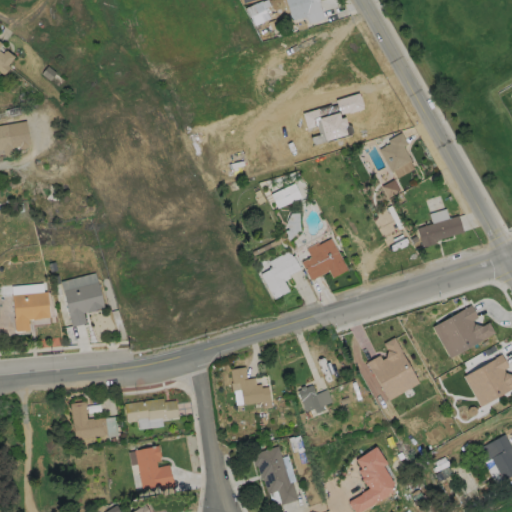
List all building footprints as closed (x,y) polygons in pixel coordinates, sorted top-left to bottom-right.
[(262,0),(245,7),(252,25),(273,16),(265,0),(262,0)] [(325,17),(319,0),(300,0),(308,23),(325,17)] [(0,53),(1,54),(3,51),(4,52),(4,51),(13,57),(6,65),(8,67),(2,75),(0,73),(0,53)] [(26,145),(25,147),(20,148),(18,146),(10,148),(11,154),(2,155),(1,149),(0,149),(0,124),(24,121),(28,144),(26,145)] [(409,160),(390,171),(378,149),(388,143),(386,140),(399,132),(405,143),(401,145),(409,160)] [(385,197),(398,192),(393,180),(380,185),(385,197)] [(270,192),(275,207),(299,199),(294,184),(270,192)] [(285,234),(298,233),(297,212),(284,213),(285,234)] [(435,242),(422,246),(421,243),(420,244),(415,227),(457,215),(462,231),(438,238),(439,239),(434,240),(435,242)] [(329,237),(346,269),(331,277),(327,270),(309,280),(300,262),(309,256),(304,247),(316,241),(318,243),(329,237)] [(288,252),(290,257),(291,256),(298,268),(286,274),(288,278),(282,281),(287,291),(272,299),(258,274),(270,268),(267,262),(286,251),(286,252),(288,252)] [(93,310),(85,312),(85,311),(81,312),(84,323),(70,326),(61,290),(96,281),(102,307),(93,309),(93,310)] [(38,319),(30,320),(30,319),(27,320),(28,330),(13,331),(12,318),(10,295),(45,291),(47,317),(38,318),(38,319)] [(473,324),(480,326),(487,322),(493,333),(448,358),(431,327),(469,305),(476,318),(471,321),(473,324)] [(400,352),(417,383),(388,400),(370,369),(369,369),(365,363),(378,355),(381,360),(384,358),(386,351),(382,344),(393,337),(401,352),(400,352)] [(504,373),(511,375),(511,374),(511,388),(510,390),(510,389),(479,407),(462,376),(492,359),(492,358),(500,354),(507,367),(502,370),(504,373)] [(244,366),(246,379),(254,377),(255,384),(260,384),(260,387),(267,386),(269,400),(241,405),(239,389),(231,391),(230,382),(231,382),(229,369),(244,366)] [(311,384),(315,394),(317,393),(323,409),(314,413),(313,408),(305,411),(296,390),(300,389),(299,387),(304,385),(304,387),(311,384)] [(162,397),(163,401),(174,400),(177,417),(161,419),(160,417),(147,419),(147,418),(126,421),(123,403),(162,397)] [(84,401),(86,419),(92,418),(92,419),(104,417),(106,435),(74,438),(69,403),(84,401)] [(511,450),(511,474),(502,480),(490,457),(496,454),(489,441),(503,433),(511,450)] [(155,461),(156,466),(168,464),(170,476),(171,476),(173,486),(158,489),(158,486),(140,489),(135,464),(129,465),(126,451),(155,446),(155,445),(157,445),(160,457),(159,457),(159,460),(155,461)] [(277,445),(288,482),(291,481),(297,499),(280,504),(276,490),(267,493),(262,479),(261,480),(256,465),(254,466),(250,454),(277,445)] [(359,511),(353,511),(346,501),(367,488),(350,462),(374,447),(385,464),(381,466),(396,489),(359,511)]
